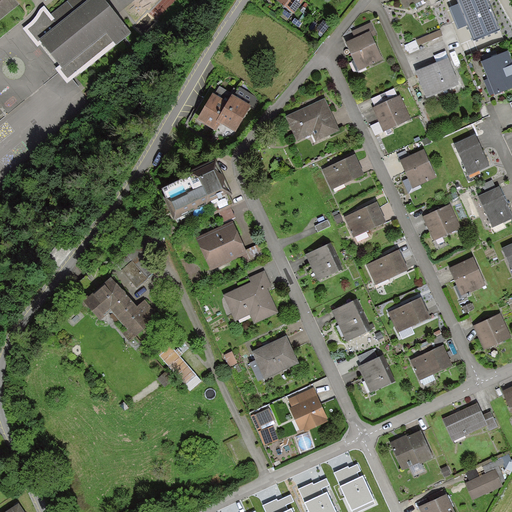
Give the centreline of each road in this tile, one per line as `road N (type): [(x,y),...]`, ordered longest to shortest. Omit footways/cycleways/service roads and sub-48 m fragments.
road 1 (residential): [(362,437),(239,168),(244,143),(321,54)]
road 2 (residential): [(244,0),(152,151),(0,355)]
road 3 (residential): [(321,54),(482,384)]
road 4 (residential): [(200,511),(362,437)]
road 5 (residential): [(362,437),(482,384)]
